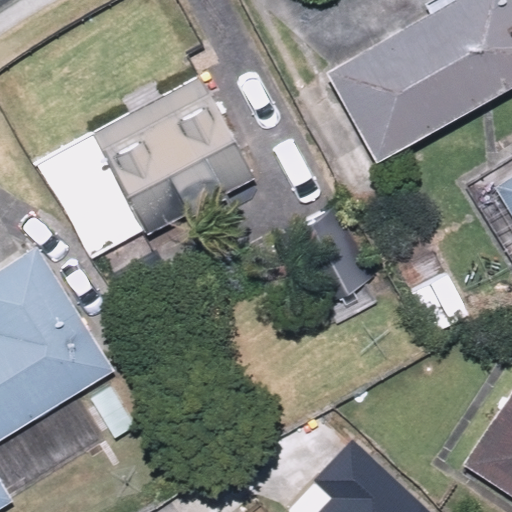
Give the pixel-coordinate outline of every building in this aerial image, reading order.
[(511,0),(435,0),(439,7),(341,59),(393,153),(511,87),(511,0)] [(217,67),(102,136),(155,224),(270,156),(217,67)] [(511,193),(511,172),(502,179),(511,193)] [(0,439),(122,364),(47,241),(0,268),(0,508),(21,496),(0,462),(0,439)] [(511,395),(474,455),(511,479),(511,395)] [(268,488),(237,511),(283,511),(285,511),(268,488)]
